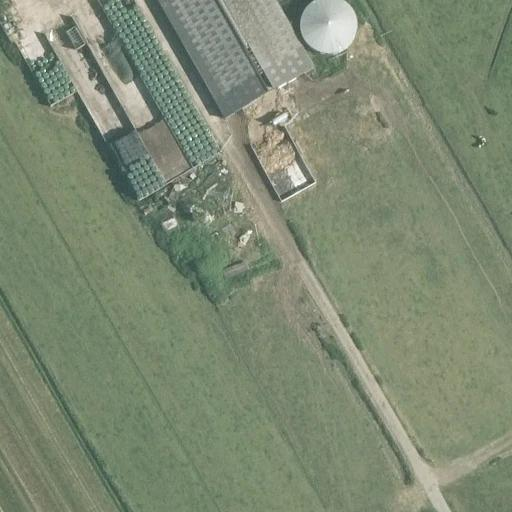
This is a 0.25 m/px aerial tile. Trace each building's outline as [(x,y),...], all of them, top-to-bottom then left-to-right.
[(128,0),(103,0),(98,3),(193,170),(217,156),(128,0)] [(272,0),(151,0),(221,127),(313,76),(272,0)] [(315,54),(325,57),(335,57),(344,53),(351,46),(356,38),(357,28),(355,19),(351,10),(343,3),(332,0),(323,0),(313,4),(305,11),(301,20),(299,30),(301,40),(307,48),(315,54)] [(95,5),(71,19),(166,186),(190,172),(95,5)] [(67,22),(43,36),(138,202),(162,189),(67,22)] [(140,218),(149,241),(187,226),(178,203),(140,218)] [(259,260),(271,246),(249,226),(236,240),(259,260)]
